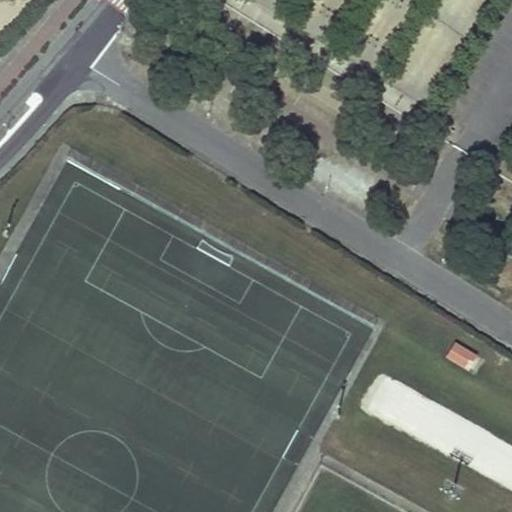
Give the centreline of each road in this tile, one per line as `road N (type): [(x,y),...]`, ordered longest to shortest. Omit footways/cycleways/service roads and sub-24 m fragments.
road 1 (residential): [(72,56),(511,329)]
road 2 (residential): [(0,156),(72,56)]
